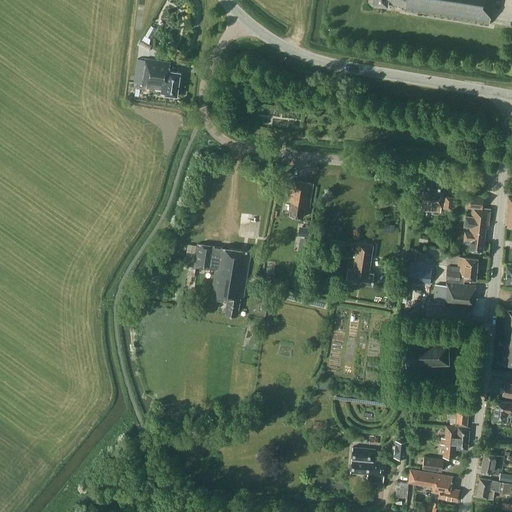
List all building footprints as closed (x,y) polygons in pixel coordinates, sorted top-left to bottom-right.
[(494,0),(374,0),(374,2),(388,4),(389,2),(404,4),(404,9),(490,24),(494,0)] [(152,44),(141,38),(137,45),(148,51),(152,44)] [(171,62),(146,58),(145,59),(138,58),(134,82),(137,82),(136,88),(150,90),(150,87),(162,89),(161,93),(177,96),(181,72),(169,70),(171,62)] [(445,180),(425,178),(421,209),(441,212),(441,207),(452,209),(453,197),(446,196),(445,197),(443,197),(445,180)] [(313,183),(290,179),(288,193),(291,193),(289,201),(292,202),(290,215),(303,217),(305,207),(309,208),(313,183)] [(484,196),(468,193),(466,206),(473,207),(472,215),(465,214),(463,226),(470,227),(470,231),(465,231),(464,239),(471,240),(470,250),(483,251),(486,228),(488,228),(491,209),(483,208),(484,196)] [(310,225),(305,224),(305,227),(299,226),(297,235),(308,237),(310,225)] [(301,249),(310,249),(310,237),(301,237),(301,249)] [(345,244),(329,241),(327,250),(326,256),(331,257),(332,247),(344,249),(345,244)] [(374,244),(357,241),(352,268),(348,268),(346,280),(373,284),(375,272),(369,271),(374,244)] [(251,251),(198,243),(194,267),(216,270),(211,299),(226,302),(224,313),(238,315),(241,295),(243,296),(245,285),(246,285),(251,251)] [(448,266),(424,264),(425,256),(419,255),(418,263),(410,262),(410,267),(408,281),(436,284),(434,302),(444,303),(444,305),(474,308),(476,284),(464,283),(464,279),(476,280),(478,258),(459,256),(458,267),(448,266)] [(393,279),(389,276),(384,283),(388,286),(393,279)] [(511,308),(503,308),(499,344),(504,344),(502,363),(511,363),(511,308)] [(449,362),(449,341),(404,342),(404,363),(449,362)] [(511,382),(504,381),(504,386),(502,386),(501,390),(503,390),(503,395),(511,396),(511,382)] [(511,402),(496,400),(492,420),(506,422),(506,420),(511,421),(511,402)] [(443,402),(429,401),(428,408),(442,410),(443,402)] [(469,409),(450,407),(449,417),(457,417),(456,424),(467,425),(469,409)] [(326,421),(314,421),(314,428),(326,429),(326,421)] [(469,427),(447,425),(445,437),(442,437),(441,444),(445,444),(444,456),(455,457),(456,448),(468,449),(469,427)] [(409,441),(395,440),(393,456),(408,458),(409,441)] [(386,459),(374,458),(375,449),(352,447),(352,459),(351,471),(368,473),(367,481),(383,483),(386,459)] [(505,455),(484,451),(481,470),(500,473),(501,471),(502,471),(505,455)] [(444,459),(424,456),(423,467),(442,470),(444,459)] [(451,476),(410,468),(407,481),(433,486),(432,491),(439,493),(439,497),(457,501),(460,490),(449,488),(451,476)] [(491,479),(480,477),(476,495),(488,497),(493,498),(494,489),(499,490),(499,491),(509,493),(511,483),(491,479)] [(511,503),(502,501),(501,508),(511,510),(511,503)] [(430,505),(429,509),(436,511),(438,502),(434,502),(433,506),(430,505)]
